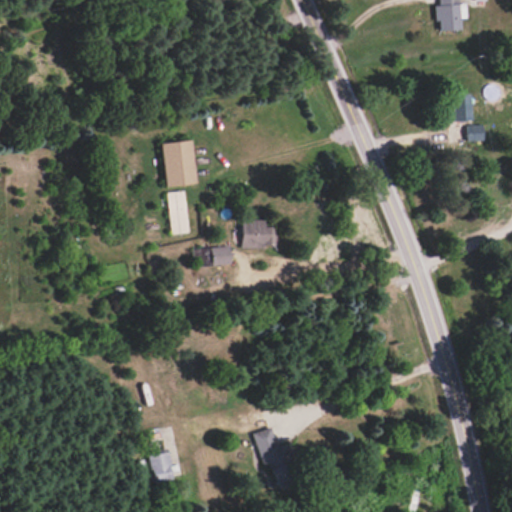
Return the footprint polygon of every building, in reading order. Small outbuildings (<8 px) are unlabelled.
[(435,0),(436,4),(432,5),(432,22),(436,22),(437,30),(458,29),(458,18),(464,17),(463,3),(456,3),(456,0),(435,0)] [(445,94),(446,121),(469,120),(468,94),(445,94)] [(481,140),(480,124),(462,124),(463,141),(481,140)] [(162,186),(193,183),(189,139),(158,142),(162,186)] [(164,192),(168,233),(185,232),(181,190),(164,192)] [(262,219),(239,219),(238,246),(275,247),(275,226),(262,226),(262,219)] [(229,263),(226,245),(191,249),(193,267),(229,263)] [(260,468),(268,466),(274,488),(291,483),(279,444),(273,446),(268,427),(249,432),(260,468)] [(169,480),(167,451),(147,453),(150,482),(169,480)]
